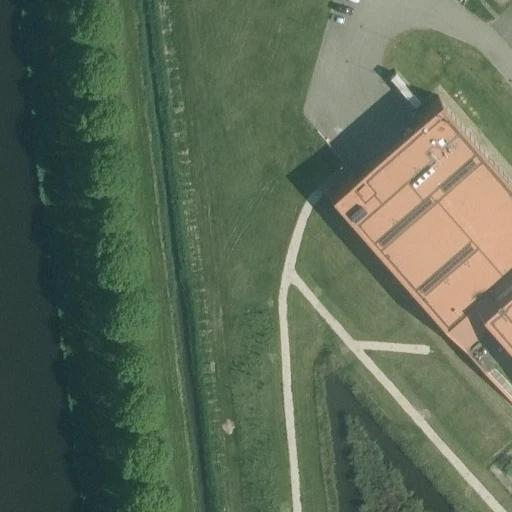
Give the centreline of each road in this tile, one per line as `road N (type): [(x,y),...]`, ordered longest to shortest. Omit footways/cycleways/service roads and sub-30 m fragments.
road 1 (track): [(91,0),(148,511)]
road 2 (unknown): [(511,81),(455,21),(407,15),(372,44),(341,116)]
